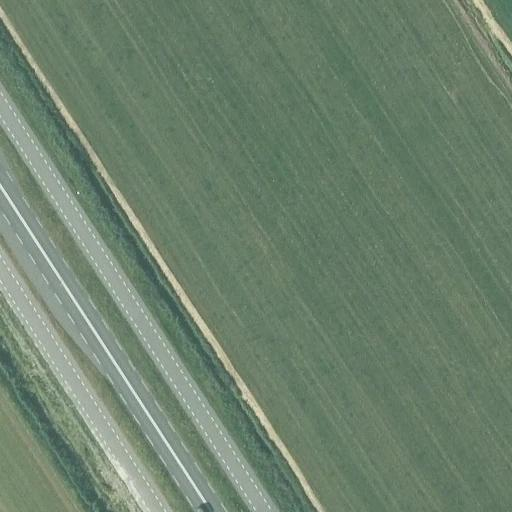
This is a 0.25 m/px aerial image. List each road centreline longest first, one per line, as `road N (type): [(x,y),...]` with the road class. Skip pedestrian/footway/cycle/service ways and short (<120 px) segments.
road 1 (unclassified): [(264,511),(0,106)]
road 2 (primary): [(209,511),(0,188)]
road 3 (unclassified): [(157,511),(0,268)]
